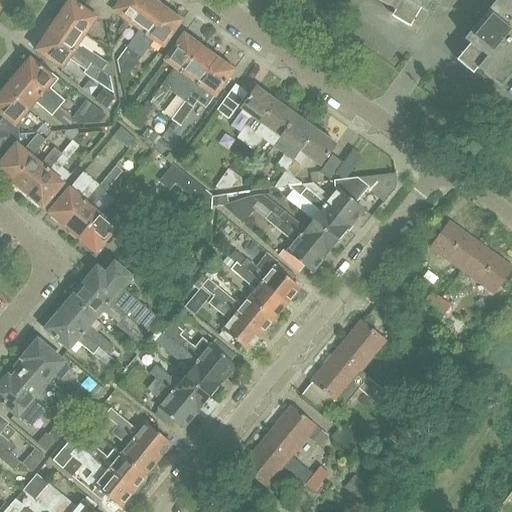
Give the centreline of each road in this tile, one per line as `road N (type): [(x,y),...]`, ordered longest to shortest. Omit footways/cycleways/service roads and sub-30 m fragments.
road 1 (residential): [(157,511),(442,167)]
road 2 (residential): [(442,167),(210,0)]
road 3 (residential): [(0,335),(44,284),(48,267),(0,217)]
